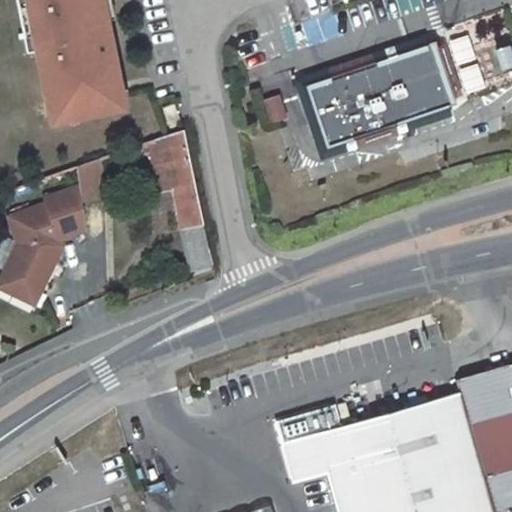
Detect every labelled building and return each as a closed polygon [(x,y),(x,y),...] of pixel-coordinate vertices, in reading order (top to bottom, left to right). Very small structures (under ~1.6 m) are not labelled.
[(99,0),(14,0),(26,53),(34,51),(49,120),(114,107),(109,82),(117,80),(99,0)] [(333,12),(300,23),(308,46),(341,35),(333,12)] [(511,76),(511,70),(498,27),(446,44),(461,92),(511,76)] [(455,98),(436,41),(305,84),(324,141),(455,98)] [(117,80),(109,82),(114,107),(123,105),(117,80)] [(265,101),(272,126),(288,121),(280,96),(265,101)] [(176,102),(0,140),(0,160),(31,332),(208,273),(176,102)] [(2,283),(1,276),(0,277),(0,289),(28,305),(34,293),(23,288),(16,291),(2,283)] [(511,511),(511,358),(450,374),(453,391),(489,511),(511,511)] [(489,511),(453,391),(338,426),(327,392),(269,410),(287,468),(324,457),(340,511),(489,511)]
